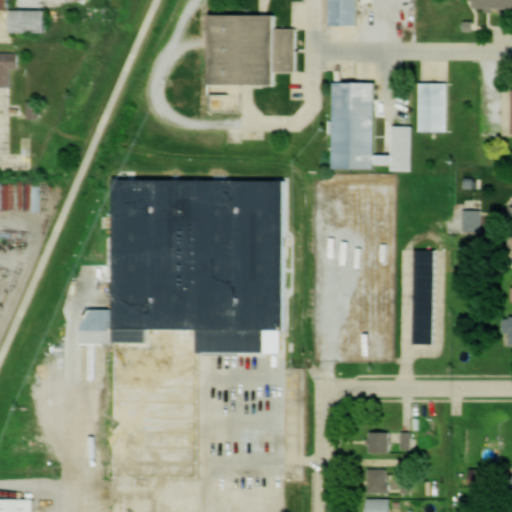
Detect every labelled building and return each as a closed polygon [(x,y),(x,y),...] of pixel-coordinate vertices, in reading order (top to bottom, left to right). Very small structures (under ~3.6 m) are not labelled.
[(0,0),(0,10),(9,10),(9,0),(0,0)] [(332,22),(332,0),(359,0),(359,22),(332,22)] [(511,10),(511,0),(480,0),(480,10),(511,10)] [(13,7),(50,8),(50,33),(13,32),(13,7)] [(300,28),(281,28),(281,14),(211,14),(211,106),(239,106),(239,84),(281,84),(281,71),(300,71),(300,28)] [(0,53),(0,87),(13,87),(13,67),(21,67),(21,53),(0,53)] [(336,163),(335,80),(376,79),(378,163),(336,163)] [(421,126),(421,80),(449,79),(450,125),(421,126)] [(117,176),(288,178),(287,325),(115,324),(117,176)] [(438,249),(417,249),(417,342),(438,343),(438,249)] [(392,452),(392,430),(372,430),(372,452),(392,452)] [(391,468),(370,468),(370,492),(391,492),(391,468)] [(486,483),(484,468),(473,470),(475,484),(486,483)] [(404,491),(412,491),(412,476),(404,476),(404,491)] [(0,511),(0,497),(34,497),(34,511),(0,511)] [(370,511),(394,511),(395,498),(370,498),(370,511)]
